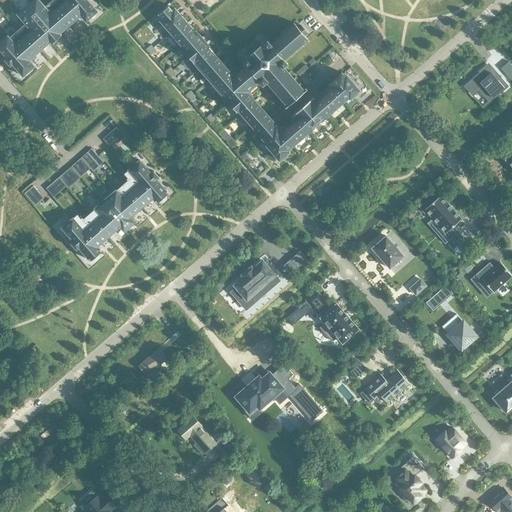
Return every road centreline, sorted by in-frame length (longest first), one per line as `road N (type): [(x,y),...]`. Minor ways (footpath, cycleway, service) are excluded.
road 1 (residential): [(503,447),(283,191)]
road 2 (residential): [(60,386),(283,191)]
road 3 (residential): [(511,231),(392,94)]
road 4 (residential): [(60,386),(166,504)]
road 5 (residential): [(283,191),(392,94)]
road 6 (residential): [(392,94),(503,0)]
road 7 (residential): [(392,94),(309,0)]
